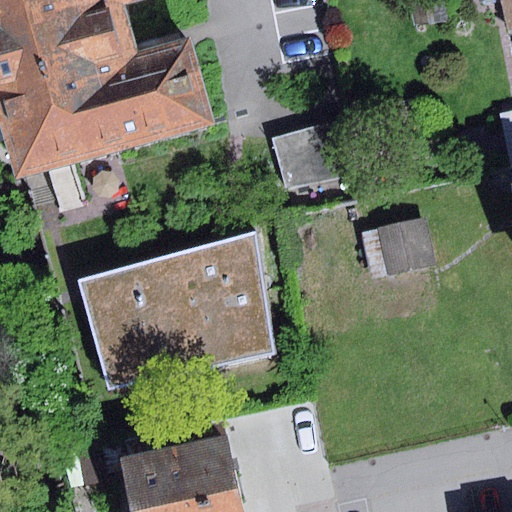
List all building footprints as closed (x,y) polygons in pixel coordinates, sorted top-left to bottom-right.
[(0,0),(0,145),(9,181),(213,128),(190,40),(133,55),(120,5),(140,0),(0,0)] [(511,0),(480,0),(481,5),(500,1),(506,34),(511,32),(511,0)] [(511,111),(500,114),(511,166),(511,165),(511,111)] [(348,122),(271,138),(282,191),(359,175),(348,122)] [(425,220),(361,233),(370,279),(434,267),(425,220)] [(255,234),(79,282),(109,388),(274,356),(255,234)] [(244,511),(226,434),(120,459),(132,511),(244,511)]
